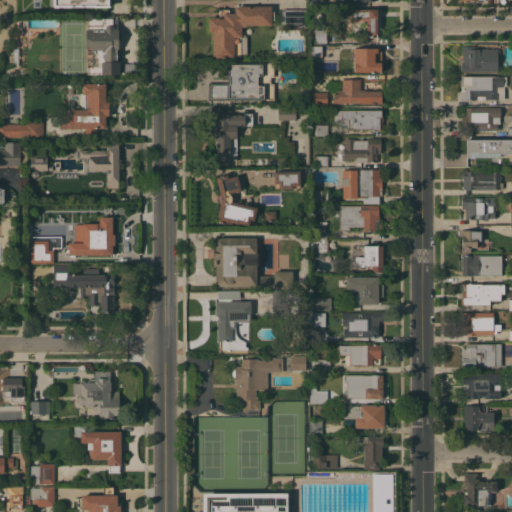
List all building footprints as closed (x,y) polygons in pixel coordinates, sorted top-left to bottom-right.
[(208,17),(219,17),(219,9),(229,9),(229,12),(234,12),(234,6),(271,6),(271,10),(274,10),(274,20),(271,20),(271,25),(246,25),(246,26),(241,26),(241,36),(246,36),(246,53),(240,53),(240,56),(234,56),(234,57),(212,58),(212,31),(208,31),(208,17)] [(308,9),(308,23),(280,23),(280,14),(282,14),(282,9),(308,9)] [(376,38),(366,38),(366,19),(343,19),(343,9),(377,9),(376,38)] [(96,52),(89,52),(89,48),(85,48),(85,29),(87,29),(87,16),(117,16),(117,29),(118,29),(118,49),(116,49),(116,61),(119,61),(119,74),(86,74),(86,66),(90,66),(90,65),(95,65),(96,52)] [(326,30),(326,43),(314,43),(314,30),(326,30)] [(310,57),(310,46),(321,46),(322,57),(310,57)] [(473,46),(473,49),(497,49),(499,49),(499,70),(497,70),(497,71),(461,71),(461,62),(462,62),(462,46),(473,46)] [(353,72),(353,47),(376,47),(376,48),(381,48),(381,72),(353,72)] [(274,100),(208,99),(208,82),(227,83),(227,78),(225,78),(226,62),(261,63),(261,62),(274,62),(274,77),(271,77),(271,83),(274,83),(274,100)] [(135,63),(135,73),(123,73),(123,63),(135,63)] [(460,76),(506,76),(506,86),(504,86),(504,99),(460,99),(460,76)] [(360,79),(360,89),(365,89),(365,90),(381,90),(381,103),(334,103),(334,93),(338,93),(338,90),(341,90),(342,79),(360,79)] [(84,94),(82,94),(82,83),(105,83),(105,101),(108,101),(108,115),(105,116),(105,127),(96,128),(96,134),(84,134),(84,128),(59,128),(59,115),(68,115),(68,109),(84,109),(84,94)] [(327,92),(327,105),(312,105),(312,92),(327,92)] [(465,122),(461,122),(461,115),(465,115),(465,107),(500,107),(500,117),(499,117),(499,123),(496,123),(496,125),(498,125),(498,130),(496,130),(496,131),(491,131),(491,130),(489,130),(489,131),(488,131),(488,130),(486,130),(486,132),(485,132),(485,130),(483,130),(483,127),(475,127),(475,130),(465,130),(465,122)] [(222,108),(222,114),(245,114),(245,125),(236,125),(236,155),(229,155),(229,158),(216,158),(216,142),(214,142),(214,133),(212,133),(212,125),(209,125),(209,114),(211,114),(211,108),(222,108)] [(294,109),(294,120),(276,120),(276,109),(294,109)] [(348,127),(341,127),(333,120),(333,109),(381,109),(381,116),(382,116),(382,129),(370,129),(370,128),(348,129),(348,127)] [(0,123),(23,123),(23,120),(35,120),(43,120),(43,139),(24,139),(24,136),(0,136),(0,123)] [(315,124),(327,124),(327,135),(315,135),(315,124)] [(354,138),(354,139),(366,139),(366,138),(380,138),(380,153),(376,153),(376,162),(356,162),(356,158),(343,158),(343,148),(343,143),(345,143),(345,138),(354,138)] [(511,139),(511,153),(499,153),(499,157),(469,157),(469,153),(466,153),(466,139),(511,139)] [(0,148),(4,148),(4,141),(19,141),(19,150),(27,150),(27,164),(20,164),(20,165),(0,165),(0,148)] [(106,149),(106,146),(106,141),(117,141),(117,146),(118,146),(118,159),(121,159),(121,165),(118,165),(118,187),(107,187),(107,171),(87,171),(87,161),(88,161),(88,158),(78,158),(78,149),(106,149)] [(327,155),(327,166),(315,166),(315,155),(327,155)] [(47,171),(37,171),(38,173),(38,175),(37,176),(37,177),(36,177),(34,178),(32,177),(31,176),(30,174),(30,156),(47,156),(47,171)] [(378,169),(379,177),(381,177),(381,195),(378,195),(379,202),(363,203),(363,198),(342,198),(342,185),(341,185),(341,178),(342,178),(342,170),(378,169)] [(299,170),(299,188),(274,188),(273,171),(299,170)] [(500,171),(500,176),(501,176),(501,178),(500,178),(500,182),(502,182),(502,188),(500,188),(500,189),(468,189),(468,195),(465,195),(465,189),(462,189),(462,178),(461,177),(460,174),(462,172),(465,172),(465,171),(500,171)] [(241,190),(238,190),(239,191),(233,193),(233,192),(229,193),(230,194),(231,195),(231,197),(232,198),(231,201),(257,207),(253,223),(249,222),(248,225),(239,223),(238,224),(231,222),(231,224),(216,220),(220,202),(220,194),(216,177),(231,173),(232,176),(237,175),(241,190)] [(321,202),(309,202),(309,190),(311,190),(311,185),(321,187),(321,191),(326,191),(326,202),(321,202)] [(494,196),(494,205),(492,205),(492,211),(494,211),(494,218),(488,218),(488,219),(464,219),(464,208),(462,208),(462,205),(461,205),(461,197),(494,196)] [(378,205),(378,231),(363,231),(363,227),(349,227),(349,230),(339,230),(339,205),(378,205)] [(275,210),(275,220),(264,220),(263,210),(275,210)] [(112,216),(112,234),(114,234),(114,245),(112,245),(112,254),(85,255),(85,254),(75,254),(75,243),(80,243),(80,242),(85,242),(85,236),(83,236),(83,224),(85,224),(85,223),(99,223),(99,216),(112,216)] [(313,239),(310,239),(310,226),(326,226),(326,239),(313,239)] [(474,229),(474,231),(480,231),(480,240),(476,240),(476,247),(470,247),(470,252),(461,252),(461,236),(459,236),(459,230),(474,229)] [(292,288),(274,288),(274,286),(215,286),(215,260),(212,260),(212,255),(213,255),(213,249),(215,249),(215,238),(256,237),(256,253),(258,253),(258,264),(256,264),(256,275),(273,275),(273,271),(292,271),(292,288)] [(49,248),(59,247),(59,238),(33,240),(34,253),(49,252),(49,248)] [(326,239),(326,252),(313,252),(313,239),(326,239)] [(48,243),(48,263),(35,263),(34,243),(48,243)] [(354,256),(362,256),(362,245),(382,245),(382,272),(372,272),(372,265),(363,265),(363,267),(355,267),(355,266),(354,266),(354,256)] [(501,255),(501,275),(461,275),(461,255),(501,255)] [(69,264),(69,274),(83,274),(83,269),(85,269),(85,268),(98,268),(98,274),(114,274),(113,312),(99,312),(99,304),(89,304),(89,295),(86,295),(86,297),(79,297),(79,286),(76,286),(76,287),(71,287),(70,287),(66,287),(66,286),(53,286),(53,264),(69,264)] [(358,304),(358,302),(356,302),(356,295),(358,295),(358,291),(349,291),(349,290),(346,290),(346,277),(378,277),(378,284),(383,284),(383,296),(378,296),(378,304),(358,304)] [(482,283),(482,285),(493,285),(493,291),(489,291),(490,305),(461,305),(461,292),(465,292),(465,283),(482,283)] [(240,299),(224,299),(224,291),(239,291),(240,299)] [(330,294),(330,307),(307,307),(307,294),(330,294)] [(227,302),(227,301),(250,301),(250,303),(266,303),(266,313),(253,313),(253,318),(250,318),(250,321),(242,321),(242,322),(241,323),(237,323),(235,324),(235,325),(235,329),(236,332),(236,334),(237,336),(238,337),(242,340),(246,343),(248,344),(249,345),(249,349),(222,350),(222,341),(217,341),(217,319),(218,319),(218,316),(215,316),(215,302),(227,302)] [(343,337),(343,328),(346,328),(346,325),(342,325),(342,312),(382,312),(382,321),(378,321),(378,337),(343,337)] [(474,334),(474,336),(472,336),(472,334),(469,334),(469,336),(467,336),(467,334),(461,334),(461,312),(493,312),(493,324),(500,324),(500,330),(496,330),(496,333),(493,333),(493,334),(474,334)] [(324,341),(310,341),(310,320),(319,320),(319,329),(324,329),(324,341)] [(501,343),(501,366),(461,366),(461,349),(465,349),(465,343),(501,343)] [(380,344),(380,355),(380,358),(372,358),(372,365),(349,365),(349,354),(338,355),(338,345),(380,344)] [(303,356),(289,355),(289,370),(303,370),(303,356)] [(267,372),(267,389),(255,389),(255,396),(259,396),(259,411),(242,411),(242,399),(234,399),(234,386),(236,386),(236,380),(234,380),(234,366),(241,365),(241,358),(282,358),(282,370),(267,372)] [(330,371),(310,371),(310,359),(330,359),(330,371)] [(94,381),(94,380),(94,370),(109,370),(110,380),(111,391),(119,391),(119,416),(114,416),(114,417),(105,417),(105,419),(99,419),(99,414),(97,414),(97,410),(93,410),(93,407),(85,407),(84,404),(79,404),(77,402),(77,395),(79,393),(79,381),(94,381)] [(382,374),(382,398),(346,398),(346,396),(345,396),(345,394),(346,394),(346,391),(345,391),(345,388),(346,388),(346,386),(345,386),(345,384),(346,384),(346,382),(344,382),(344,374),(382,374)] [(485,398),(485,395),(478,395),(478,398),(464,398),(464,390),(463,390),(463,384),(462,384),(462,374),(500,374),(500,384),(499,384),(499,390),(500,390),(500,398),(485,398)] [(22,377),(27,377),(27,391),(22,391),(22,397),(2,397),(2,377),(22,377)] [(326,403),(310,403),(310,386),(315,386),(315,390),(326,390),(326,403)] [(49,401),(49,413),(42,413),(42,415),(39,416),(39,413),(30,413),(30,401),(49,401)] [(342,405),(383,405),(384,427),(355,427),(355,421),(343,421),(342,405)] [(493,422),(487,422),(487,430),(464,430),(464,405),(487,405),(487,412),(493,412),(493,422)] [(311,433),(311,420),(322,420),(322,433),(311,433)] [(7,441),(7,426),(16,426),(15,441),(7,441)] [(73,436),(73,426),(85,426),(85,431),(120,431),(120,465),(120,472),(108,472),(108,465),(107,465),(107,459),(92,459),(92,458),(88,458),(88,449),(87,449),(87,442),(80,442),(80,436),(73,436)] [(352,437),(367,436),(367,435),(382,435),(382,437),(383,448),(382,448),(382,449),(381,449),(381,463),(378,463),(378,468),(363,468),(363,445),(352,445),(352,437)] [(337,468),(311,469),(310,455),(336,454),(337,468)] [(0,457),(13,457),(13,467),(4,467),(4,468),(5,468),(5,473),(0,473),(0,457)] [(54,483),(33,484),(33,477),(30,477),(30,465),(39,465),(39,464),(53,463),(54,483)] [(390,511),(370,511),(370,473),(390,473),(390,511)] [(462,490),(466,490),(465,482),(463,482),(463,473),(477,473),(477,479),(480,479),(480,481),(486,481),(486,479),(488,479),(488,481),(496,481),(496,491),(491,491),(491,498),(490,498),(490,505),(479,505),(479,506),(462,506),(462,490)] [(7,486),(23,486),(23,510),(7,510),(7,486)] [(54,486),(54,506),(39,506),(39,505),(33,505),(33,498),(30,498),(30,488),(39,488),(39,486),(54,486)] [(105,495),(105,486),(113,486),(113,495),(117,495),(117,505),(120,505),(120,511),(87,511),(88,509),(81,509),(81,495),(105,495)] [(202,511),(202,492),(287,492),(287,511),(202,511)]
